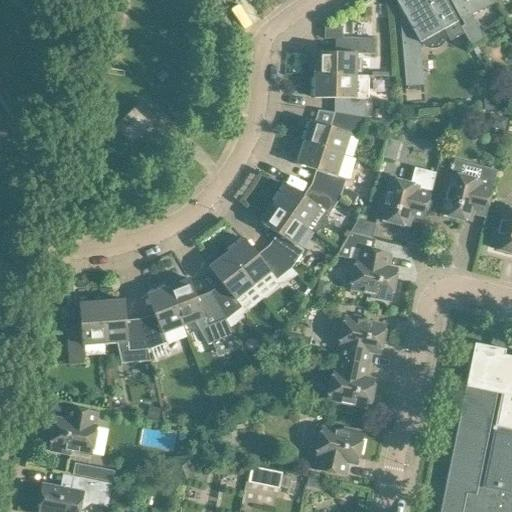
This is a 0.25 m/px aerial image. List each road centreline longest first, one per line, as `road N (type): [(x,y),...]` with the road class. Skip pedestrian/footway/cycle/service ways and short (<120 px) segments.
road 1 (residential): [(0,290),(50,255),(113,247),(184,218),(244,143),(268,34),(315,0)]
road 2 (residential): [(511,302),(455,288),(433,293),(419,319),(382,511)]
